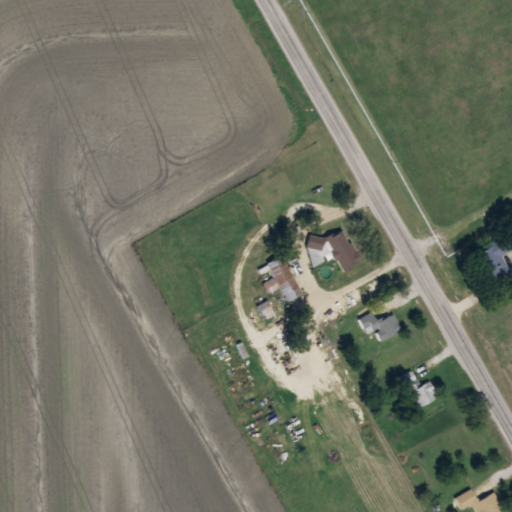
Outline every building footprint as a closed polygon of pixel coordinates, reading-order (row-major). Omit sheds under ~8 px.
[(323,240),(345,270),(360,259),(338,229),(323,240)] [(306,244),(318,248),(322,238),(310,234),(306,244)] [(508,270),(500,254),(511,248),(511,243),(508,235),(475,251),(488,280),(508,270)] [(266,261),(287,300),(301,293),(280,254),(266,261)] [(400,329),(391,311),(371,322),(380,339),(400,329)] [(285,350),(293,345),(279,323),(271,328),(285,350)] [(436,396),(427,380),(418,384),(410,369),(401,375),(417,406),(436,396)] [(497,511),(497,494),(472,494),(472,493),(457,493),(457,505),(474,505),(474,511),(497,511)]
